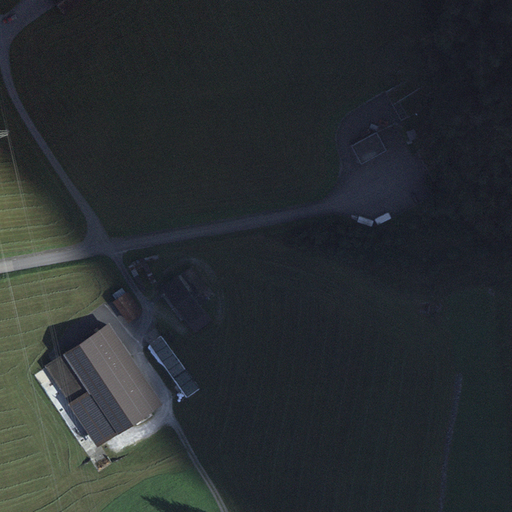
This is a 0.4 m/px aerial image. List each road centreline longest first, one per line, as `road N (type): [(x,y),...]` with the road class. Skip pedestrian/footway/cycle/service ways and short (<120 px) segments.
road 1 (residential): [(108,247),(17,103),(0,50)]
road 2 (track): [(224,511),(127,332)]
